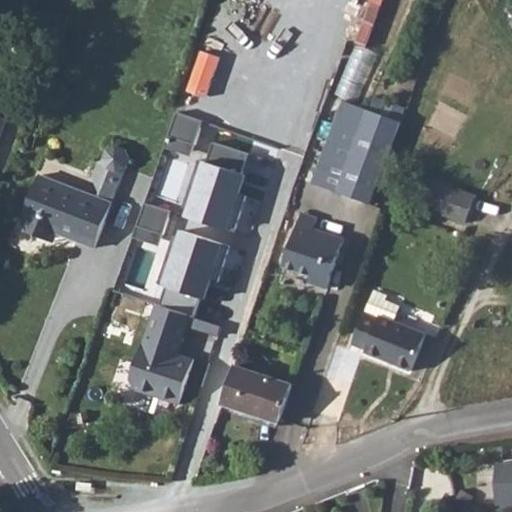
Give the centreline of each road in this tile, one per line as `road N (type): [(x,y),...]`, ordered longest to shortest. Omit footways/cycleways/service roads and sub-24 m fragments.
road 1 (residential): [(511,424),(456,430),(284,493),(205,511)]
road 2 (unknown): [(180,511),(279,210)]
road 3 (unknown): [(412,445),(511,229)]
road 4 (unknown): [(9,452),(84,275)]
